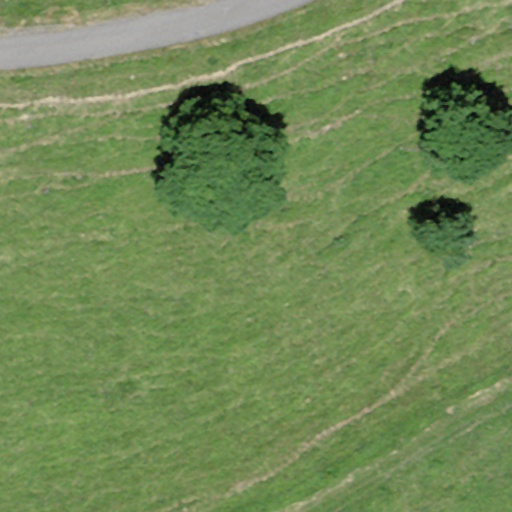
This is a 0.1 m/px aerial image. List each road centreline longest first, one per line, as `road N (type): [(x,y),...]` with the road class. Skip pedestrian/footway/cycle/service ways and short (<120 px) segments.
road 1 (unclassified): [(270,0),(123,34),(0,49)]
road 2 (track): [(317,511),(511,393)]
